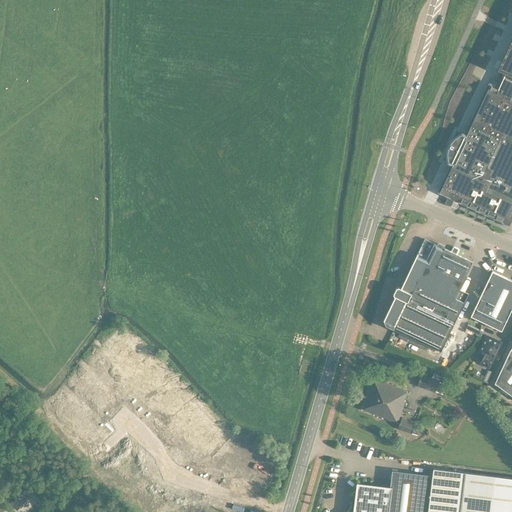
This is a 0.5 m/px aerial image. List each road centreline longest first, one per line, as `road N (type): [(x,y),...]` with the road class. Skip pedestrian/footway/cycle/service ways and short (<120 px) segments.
road 1 (secondary): [(288,511),(379,188)]
road 2 (track): [(100,282),(226,326),(335,349)]
road 3 (secondary): [(379,188),(440,0)]
road 4 (unclassified): [(511,248),(379,188)]
